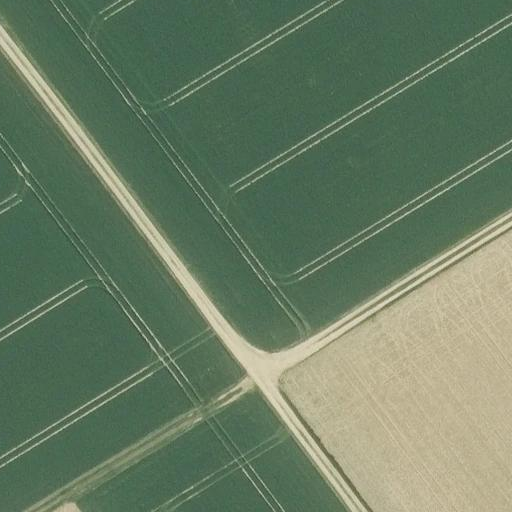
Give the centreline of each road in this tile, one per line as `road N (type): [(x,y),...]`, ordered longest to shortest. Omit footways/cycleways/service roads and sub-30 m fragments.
road 1 (track): [(0,33),(359,511)]
road 2 (track): [(511,223),(260,378)]
road 3 (track): [(42,511),(260,378)]
